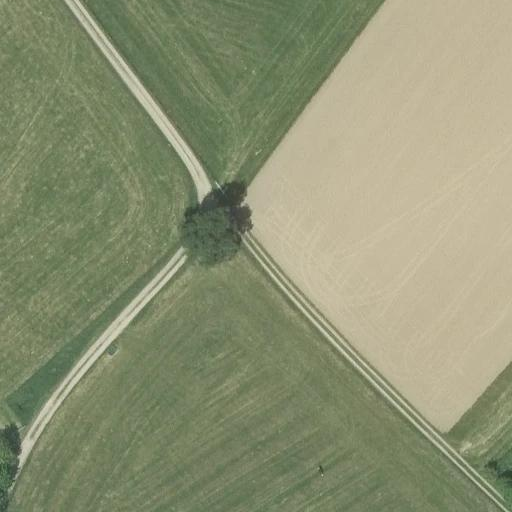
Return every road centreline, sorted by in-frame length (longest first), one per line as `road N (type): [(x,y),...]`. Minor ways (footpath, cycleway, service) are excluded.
road 1 (track): [(215,204),(353,359),(510,511)]
road 2 (track): [(0,502),(45,413),(172,267),(215,204)]
road 3 (track): [(68,0),(215,204)]
